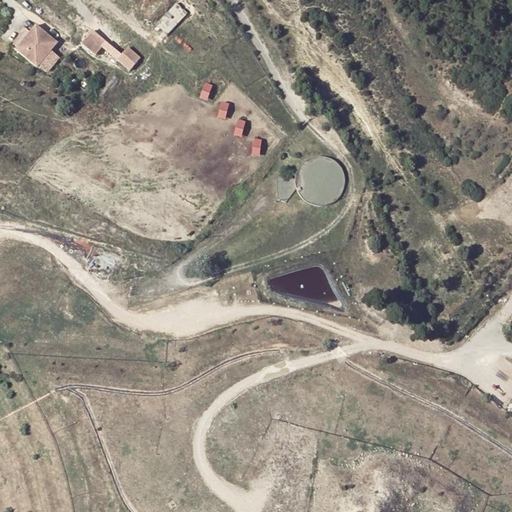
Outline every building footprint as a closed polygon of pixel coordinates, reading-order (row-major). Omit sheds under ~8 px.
[(156,24),(168,35),(189,13),(178,2),(156,24)] [(53,49),(59,42),(38,23),(16,46),(48,75),(63,59),(53,49)] [(82,44),(96,55),(106,42),(92,31),(82,44)] [(131,70),(142,57),(130,46),(118,59),(131,70)] [(202,97),(208,99),(212,85),(206,83),(202,97)] [(220,117),(228,118),(230,103),(222,102),(220,117)] [(239,119),(236,135),(244,136),(247,120),(239,119)] [(256,138),(254,154),(261,154),(263,139),(256,138)] [(297,188),(295,179),(277,180),(279,200),(286,202),(297,188)]
